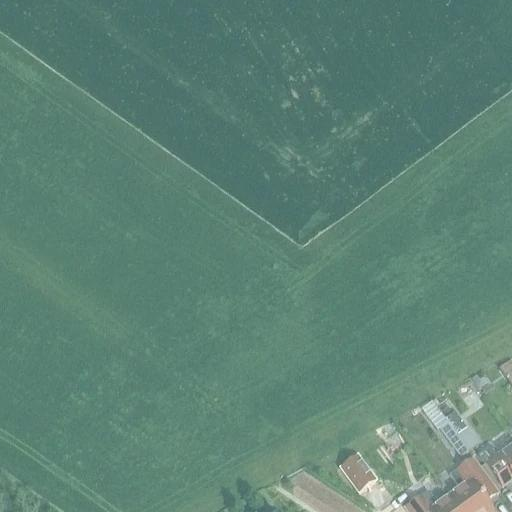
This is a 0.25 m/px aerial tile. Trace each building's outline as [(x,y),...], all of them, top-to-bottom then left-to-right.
[(511,363),(511,362),(498,371),(510,387),(511,385),(511,363)] [(511,445),(495,458),(489,449),(478,457),(495,479),(505,472),(511,481),(511,445)] [(358,496),(375,483),(357,459),(340,471),(358,496)] [(458,490),(447,498),(457,511),(490,511),(481,498),(493,489),(471,460),(449,477),(458,490)] [(457,511),(447,498),(436,506),(427,493),(404,510),(405,511),(457,511)]
